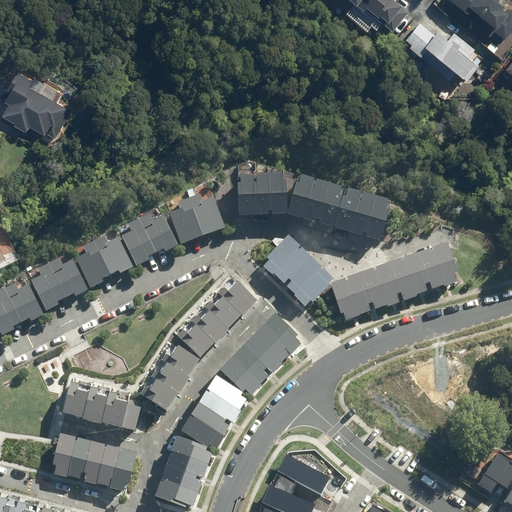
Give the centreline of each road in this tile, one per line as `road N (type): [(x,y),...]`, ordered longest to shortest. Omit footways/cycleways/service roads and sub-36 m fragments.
road 1 (residential): [(0,348),(199,254),(237,254)]
road 2 (residential): [(237,254),(251,230),(272,224),(304,233),(338,263),(441,235)]
road 3 (residential): [(155,448),(205,365),(276,298)]
road 4 (residential): [(511,302),(413,327),(337,360)]
road 5 (residential): [(303,388),(265,430),(223,511)]
road 6 (residential): [(130,511),(0,476)]
